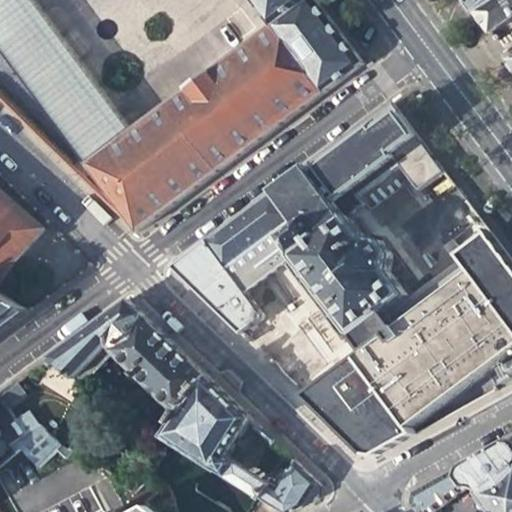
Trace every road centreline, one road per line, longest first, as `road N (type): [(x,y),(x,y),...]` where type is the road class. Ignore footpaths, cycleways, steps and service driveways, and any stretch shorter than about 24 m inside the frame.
road 1 (residential): [(426,51),(135,268)]
road 2 (residential): [(364,494),(135,268)]
road 3 (residential): [(135,268),(0,136)]
road 4 (residential): [(364,494),(511,411)]
road 5 (residential): [(135,268),(0,369)]
road 6 (secondary): [(511,165),(426,51)]
